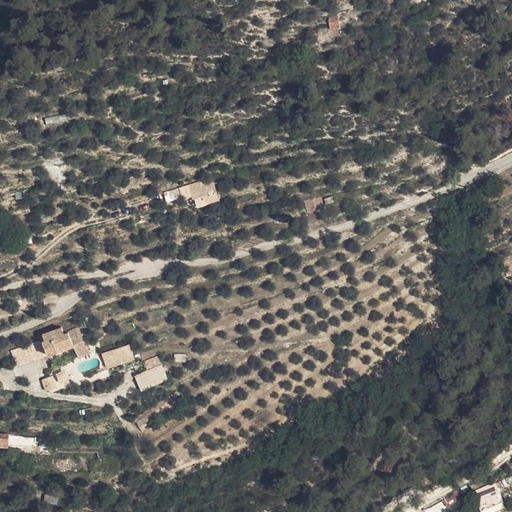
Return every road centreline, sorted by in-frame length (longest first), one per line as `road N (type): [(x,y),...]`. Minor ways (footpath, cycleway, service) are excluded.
road 1 (unclassified): [(511,156),(426,204),(101,287),(0,336)]
road 2 (track): [(0,285),(137,264),(155,272)]
